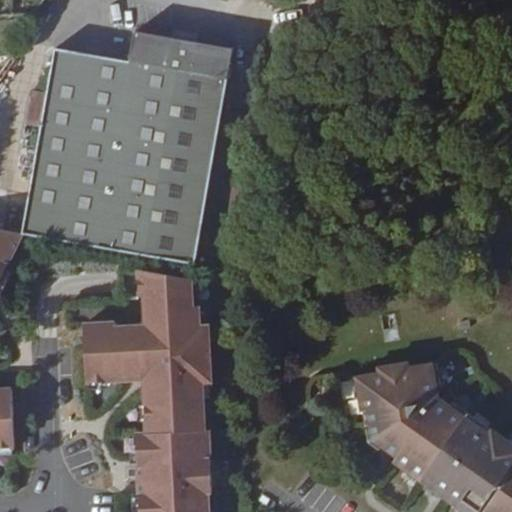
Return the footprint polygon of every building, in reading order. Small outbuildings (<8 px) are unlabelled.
[(136,31),(131,61),(56,47),(23,233),(197,264),(235,48),(136,31)] [(23,233),(0,229),(0,446),(14,446),(11,388),(0,388),(0,280),(7,267),(23,233)] [(13,270),(7,267),(0,280),(0,293),(1,294),(13,270)] [(210,511),(210,493),(214,493),(210,430),(206,431),(205,399),(204,383),(211,382),(212,382),(209,325),(208,326),(201,326),(200,310),(200,306),(194,306),(192,279),(140,269),(141,296),(146,296),(147,325),(117,327),(116,323),(85,324),(88,383),(90,383),(108,382),(127,381),(127,382),(144,381),(145,395),(146,395),(146,405),(147,422),(148,434),(138,434),(138,437),(139,461),(138,461),(138,464),(138,468),(139,469),(140,484),(139,484),(140,495),(141,495),(141,498),(141,511),(210,511)] [(511,511),(511,444),(494,432),(453,403),(451,407),(438,399),(436,385),(441,384),(438,364),(408,370),(408,364),(380,369),(381,374),(357,378),(352,379),(355,400),(360,398),(363,412),(369,411),(371,426),(374,440),(398,456),(394,461),(465,511),(511,511)] [(108,389),(108,382),(90,383),(91,390),(108,389)] [(140,423),(147,422),(146,405),(139,405),(140,423)] [(139,461),(138,437),(130,437),(132,464),(138,464),(138,461),(139,461)]
